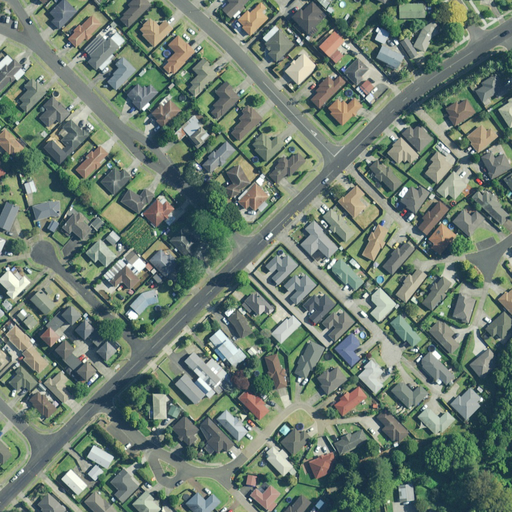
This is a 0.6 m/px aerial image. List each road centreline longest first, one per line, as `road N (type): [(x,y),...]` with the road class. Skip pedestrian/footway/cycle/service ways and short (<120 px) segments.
road 1 (residential): [(178,0),(340,162)]
road 2 (residential): [(482,44),(417,87),(340,162)]
road 3 (residential): [(390,354),(381,335),(273,229)]
road 4 (residential): [(248,254),(144,353)]
road 5 (residential): [(43,254),(144,353)]
road 6 (residential): [(320,422),(295,404),(222,472)]
road 7 (residential): [(37,42),(124,131)]
